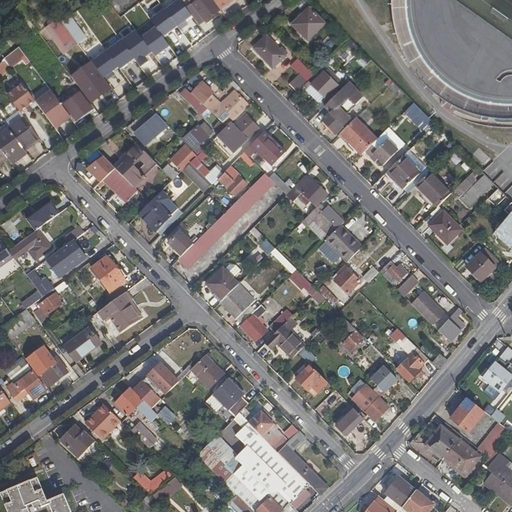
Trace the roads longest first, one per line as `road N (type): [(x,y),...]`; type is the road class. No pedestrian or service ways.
road 1 (residential): [(217,47),(490,326)]
road 2 (residential): [(0,451),(190,311)]
road 3 (residential): [(190,311),(358,476)]
road 4 (residential): [(54,166),(217,47)]
road 5 (tertiary): [(358,476),(490,326)]
road 6 (residential): [(54,166),(190,311)]
